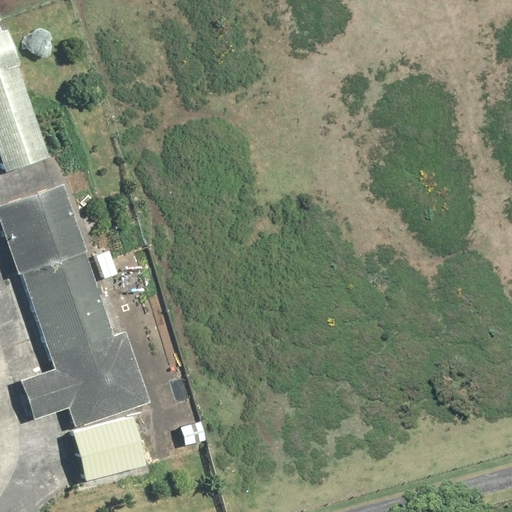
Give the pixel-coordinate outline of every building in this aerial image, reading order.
[(0,172),(44,157),(0,30),(0,172)] [(0,207),(0,234),(14,276),(82,252),(60,187),(0,207)] [(105,251),(93,256),(102,281),(115,276),(105,251)] [(84,255),(19,278),(51,369),(18,381),(31,419),(64,407),(72,428),(149,401),(125,332),(113,336),(84,255)] [(70,432),(82,480),(142,465),(129,417),(70,432)] [(199,422),(178,427),(182,445),(203,440),(199,422)]
